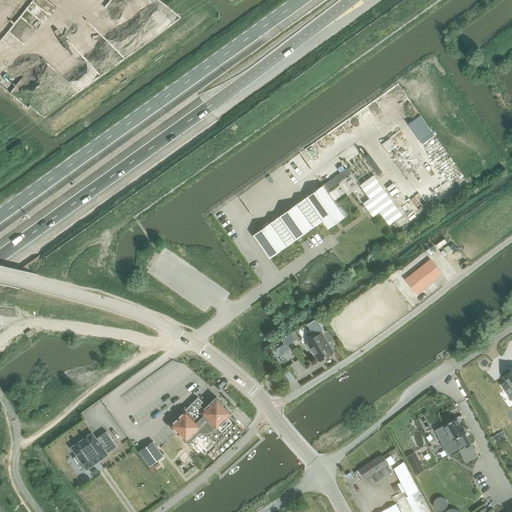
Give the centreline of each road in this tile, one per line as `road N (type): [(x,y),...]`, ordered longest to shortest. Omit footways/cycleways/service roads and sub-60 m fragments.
road 1 (primary): [(0,256),(301,38)]
road 2 (primary): [(301,0),(0,216)]
road 3 (tertiary): [(271,411),(231,371),(157,324),(0,275)]
road 4 (unclassified): [(271,411),(511,236)]
road 5 (residential): [(320,472),(511,324)]
road 6 (track): [(0,338),(23,324),(53,323),(181,346)]
road 7 (unclassified): [(271,411),(156,511)]
